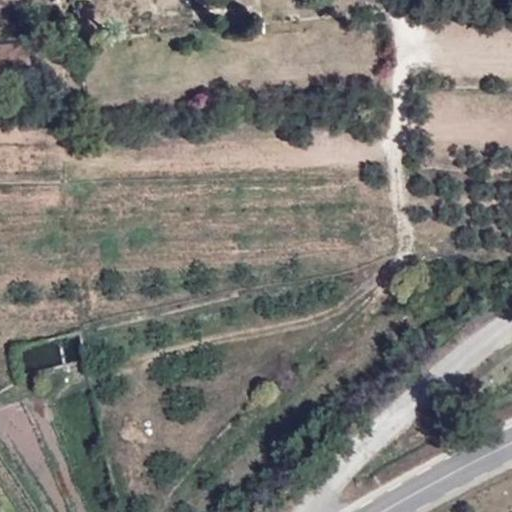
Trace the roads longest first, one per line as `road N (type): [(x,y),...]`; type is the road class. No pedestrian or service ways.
road 1 (unclassified): [(511,319),(335,473),(310,511)]
road 2 (secondary): [(511,441),(382,511)]
